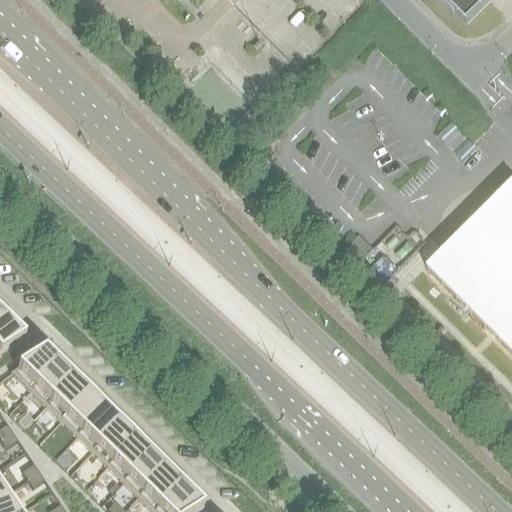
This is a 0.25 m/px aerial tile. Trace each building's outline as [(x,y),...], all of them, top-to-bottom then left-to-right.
[(511,0),(438,0),(466,27),(492,0),(511,0)] [(428,274),(427,274),(511,358),(511,187),(427,273),(428,274)] [(373,253),(359,239),(343,255),(358,269),(373,253)] [(3,322),(0,325),(0,357),(24,342),(3,322)] [(43,356),(10,378),(29,397),(56,369),(43,356)] [(56,369),(29,397),(44,412),(72,384),(56,369)] [(72,384),(44,412),(59,427),(87,399),(72,384)] [(87,399),(59,427),(75,442),(102,414),(87,399)] [(102,414),(75,442),(90,457),(118,429),(102,414)] [(6,429),(0,432),(0,444),(11,437),(6,429)] [(118,429),(90,457),(106,472),(133,444),(118,429)] [(11,437),(0,444),(5,452),(16,445),(11,437)] [(133,444),(106,472),(121,488),(149,460),(133,444)] [(149,460),(121,488),(136,503),(164,475),(149,460)] [(32,469),(21,476),(26,484),(37,477),(32,469)] [(164,475),(136,503),(145,511),(157,511),(179,490),(164,475)] [(37,477),(26,484),(32,492),(43,485),(37,477)] [(201,511),(179,490),(157,511),(201,511)] [(14,511),(6,498),(0,501),(0,511),(14,511)]
